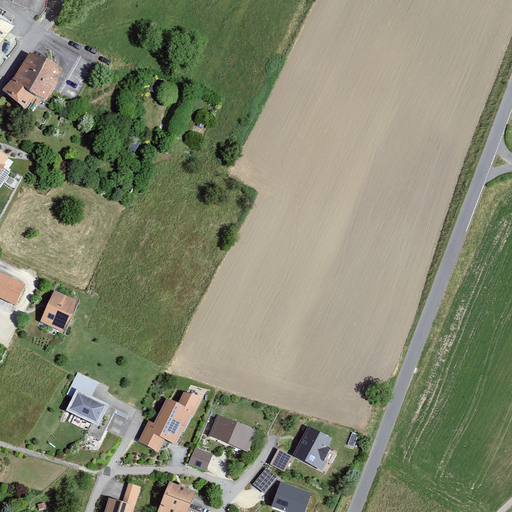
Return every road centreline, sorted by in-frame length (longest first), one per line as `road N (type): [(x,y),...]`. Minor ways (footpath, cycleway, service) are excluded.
road 1 (tertiary): [(354,511),(477,180)]
road 2 (residential): [(109,483),(188,478),(235,499)]
